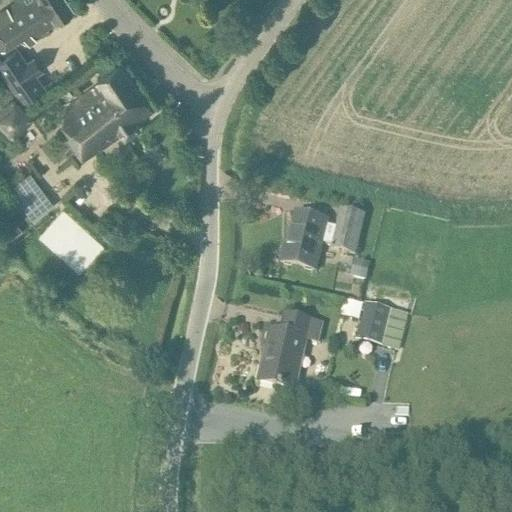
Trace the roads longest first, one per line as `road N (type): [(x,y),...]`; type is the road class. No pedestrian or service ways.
road 1 (unclassified): [(171,511),(208,260),(213,118)]
road 2 (residential): [(213,118),(133,42),(102,0)]
road 3 (unclassified): [(213,118),(298,0)]
